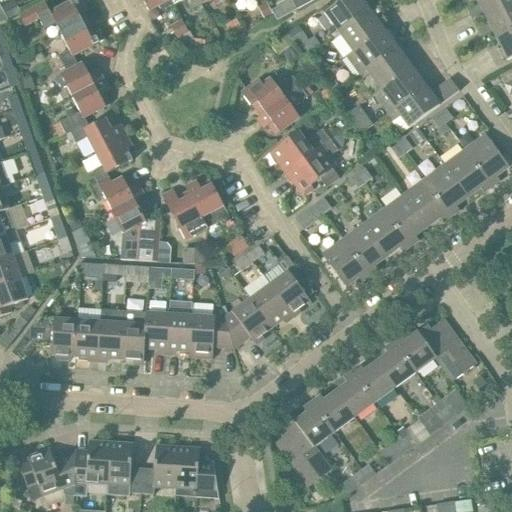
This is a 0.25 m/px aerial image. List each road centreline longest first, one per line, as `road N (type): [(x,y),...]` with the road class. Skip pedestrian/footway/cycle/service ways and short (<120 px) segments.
road 1 (residential): [(355,326),(237,161),(159,146)]
road 2 (residential): [(239,414),(0,395)]
road 3 (residential): [(511,143),(451,68),(422,0)]
road 4 (residential): [(511,403),(508,375),(430,271)]
road 5 (residential): [(374,494),(424,475),(472,431),(511,426)]
road 6 (residential): [(159,146),(128,84),(133,25),(124,0)]
road 7 (residential): [(239,414),(355,326)]
